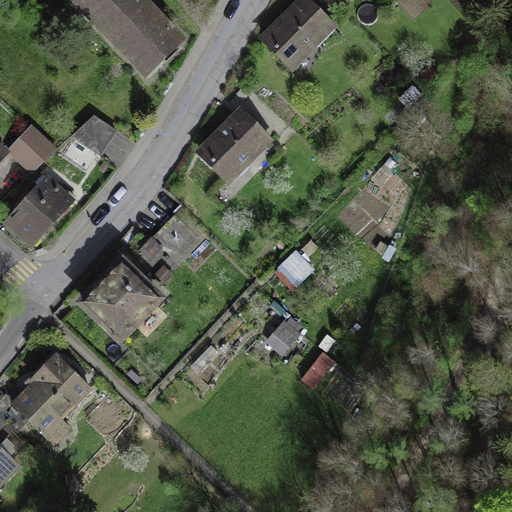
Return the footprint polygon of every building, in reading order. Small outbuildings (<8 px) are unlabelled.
[(186,51),(132,0),(74,0),(158,80),(186,51)] [(341,27),(313,0),(297,0),(262,38),(298,73),(341,27)] [(358,0),(341,0),(349,9),(358,0)] [(275,143),(242,112),(204,149),(233,182),(275,143)] [(125,136),(100,118),(82,142),(108,160),(125,136)] [(34,176),(56,153),(41,139),(19,163),(34,176)] [(0,178),(19,157),(0,140),(0,178)] [(82,211),(49,181),(8,224),(24,239),(40,255),(82,211)] [(204,242),(179,221),(157,248),(182,268),(204,242)] [(173,306),(125,259),(82,302),(130,348),(173,306)] [(97,402),(57,368),(17,416),(55,450),(97,402)] [(0,488),(23,464),(0,444),(0,488)]
